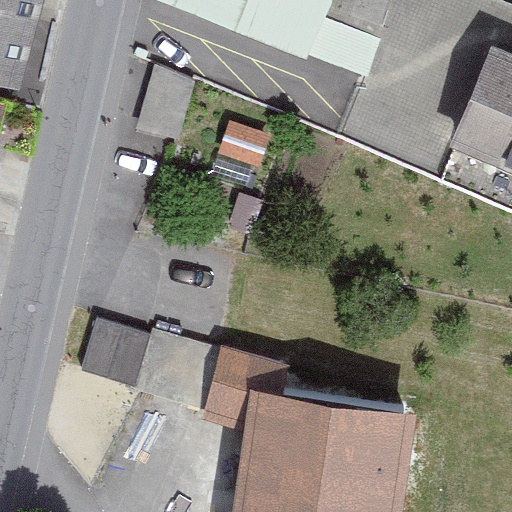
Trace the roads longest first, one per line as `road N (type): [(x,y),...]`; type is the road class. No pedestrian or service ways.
road 1 (tertiary): [(101,0),(13,402)]
road 2 (residential): [(13,402),(72,511)]
